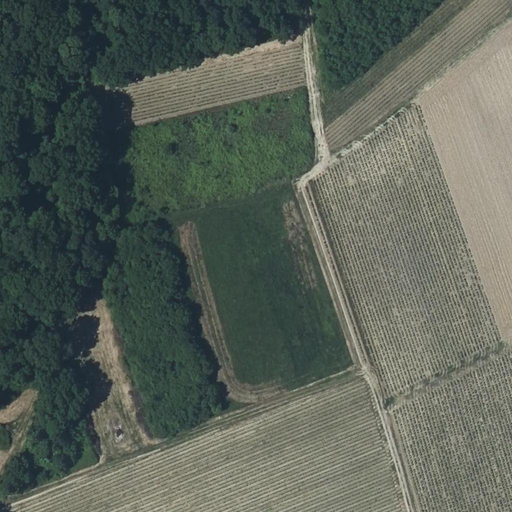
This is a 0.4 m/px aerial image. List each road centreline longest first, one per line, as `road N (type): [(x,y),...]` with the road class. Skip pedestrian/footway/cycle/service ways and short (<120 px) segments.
road 1 (track): [(302,0),(324,161),(304,180),(410,511)]
road 2 (track): [(324,161),(511,15)]
